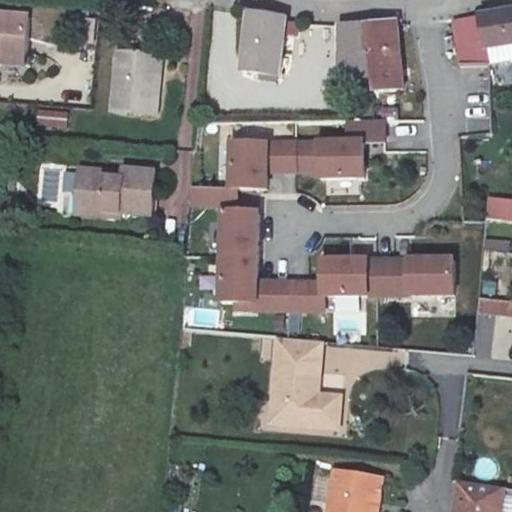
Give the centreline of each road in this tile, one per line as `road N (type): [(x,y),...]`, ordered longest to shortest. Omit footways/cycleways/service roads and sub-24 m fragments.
road 1 (residential): [(427,0),(439,194),(411,221),(297,226)]
road 2 (residential): [(444,431),(455,362),(511,369)]
